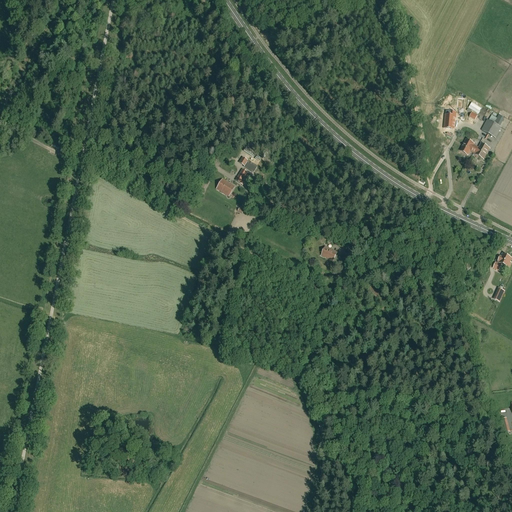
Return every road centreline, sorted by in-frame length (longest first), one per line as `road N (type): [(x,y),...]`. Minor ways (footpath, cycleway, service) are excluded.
road 1 (track): [(0,122),(318,289),(318,333),(303,380),(322,435),(312,511)]
road 2 (residential): [(11,511),(112,0)]
road 3 (primary): [(511,242),(425,201),(337,140),(284,85),(224,0)]
road 4 (track): [(439,208),(446,255),(511,459)]
road 5 (track): [(397,0),(430,184)]
road 6 (track): [(318,289),(326,275),(340,277),(351,255),(439,208)]
road 7 (track): [(0,110),(21,72),(9,55),(7,0)]
